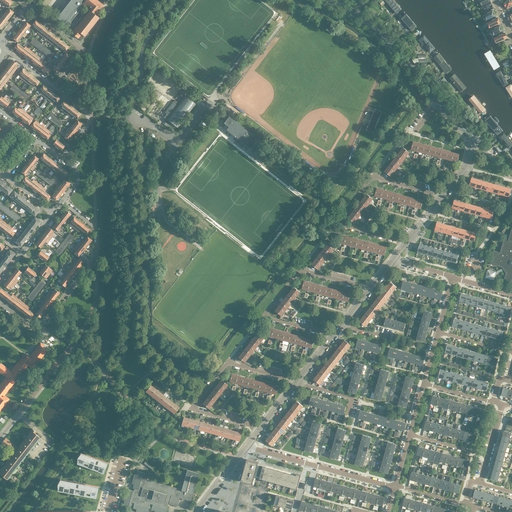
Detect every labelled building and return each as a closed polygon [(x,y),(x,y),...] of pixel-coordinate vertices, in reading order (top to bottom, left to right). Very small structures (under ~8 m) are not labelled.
[(84,36),(98,18),(99,18),(96,16),(98,13),(97,12),(103,5),(102,5),(95,0),(73,0),(60,18),(66,23),(68,21),(70,23),(82,8),(79,7),(82,3),(83,4),(83,5),(89,9),(88,10),(90,11),(77,28),(76,27),(72,33),(77,37),(78,35),(79,35),(80,33),(84,36)] [(384,0),(394,11),(394,12),(395,12),(396,12),(396,13),(397,13),(398,13),(399,13),(399,12),(399,11),(399,10),(398,9),(397,8),(390,0),(384,0)] [(490,8),(489,5),(492,4),(491,1),(485,4),(485,6),(483,7),(485,11),(490,8)] [(7,21),(14,13),(9,9),(2,17),(7,21)] [(483,16),(485,21),(496,16),(494,11),(483,16)] [(401,18),(413,33),(418,29),(405,14),(401,18)] [(498,18),(487,23),(489,28),(500,23),(498,18)] [(36,29),(40,24),(36,20),(32,26),(36,29)] [(27,30),(31,26),(26,22),(22,26),(27,30)] [(39,34),(44,27),(40,24),(36,29),(38,30),(37,32),(39,34)] [(26,32),(27,30),(22,26),(19,30),(26,35),(28,33),(26,32)] [(492,36),(503,31),(501,26),(490,31),(492,36)] [(43,37),(48,30),(44,27),(39,34),(43,37)] [(26,35),(19,30),(16,34),(21,38),(23,36),(24,37),(26,35)] [(47,40),(53,33),(48,30),(43,37),(47,40)] [(51,44),(57,37),(53,33),(47,40),(51,44)] [(497,43),(507,38),(505,33),(494,38),(497,43)] [(18,42),(21,38),(16,34),(13,38),(18,42)] [(430,54),(436,50),(425,36),(419,41),(430,54)] [(57,45),(61,40),(57,37),(51,44),(54,45),(55,44),(57,45)] [(61,48),(65,43),(61,40),(57,45),(61,48)] [(65,52),(69,46),(65,43),(61,48),(65,52)] [(18,52),(22,47),(18,44),(14,49),(18,52)] [(22,55),(28,48),(26,47),(24,49),(22,47),(18,52),(22,55)] [(26,59),(32,52),(28,48),(22,55),(26,59)] [(496,70),(500,67),(490,50),(486,52),(496,70)] [(30,62),(36,55),(32,52),(26,59),(30,62)] [(67,61),(70,57),(65,53),(62,57),(67,61)] [(434,58),(446,74),(453,69),(440,53),(434,58)] [(34,65),(40,58),(36,55),(30,62),(34,65)] [(64,65),(67,61),(62,57),(61,59),(59,58),(57,60),(64,65)] [(39,68),(44,61),(40,58),(34,65),(39,68)] [(16,66),(17,64),(12,60),(9,64),(16,70),(18,68),(16,66)] [(64,65),(57,60),(55,62),(57,63),(56,65),(61,69),(64,65)] [(43,71),(47,66),(45,65),(46,63),(44,61),(39,68),(43,71)] [(16,70),(9,64),(6,69),(13,74),(16,70)] [(57,73),(61,69),(56,65),(52,69),(57,73)] [(47,75),(51,70),(47,66),(43,71),(47,75)] [(13,74),(6,69),(2,73),(9,78),(13,74)] [(22,79),(27,72),(23,69),(19,74),(21,76),(20,77),(22,79)] [(509,85),(501,71),(496,74),(504,88),(509,85)] [(26,82),(32,75),(27,72),(22,79),(26,82)] [(9,78),(2,73),(0,75),(0,77),(6,82),(9,78)] [(455,74),(449,78),(461,92),(467,88),(455,74)] [(30,85),(36,79),(32,75),(26,82),(30,85)] [(36,87),(39,83),(40,82),(36,79),(30,85),(32,87),(34,85),(36,87)] [(42,95),(48,88),(44,85),(40,90),(42,92),(40,93),(42,95)] [(47,98),(52,91),(48,88),(42,95),(47,98)] [(51,102),(56,95),(52,91),(47,98),(51,102)] [(56,103),(60,98),(56,95),(51,102),(53,103),(54,101),(56,103)] [(178,128),(196,104),(194,102),(188,98),(184,95),(176,105),(174,103),(173,102),(165,112),(169,115),(166,119),(178,128)] [(470,100),(470,101),(470,102),(471,102),(471,103),(482,115),(483,115),(484,116),(485,116),(486,116),(487,116),(488,116),(488,115),(488,114),(488,113),(488,112),(488,111),(477,98),(476,97),(475,97),(474,96),(473,96),(472,96),(471,96),(470,97),(470,98),(470,99),(470,100)] [(6,108),(10,103),(8,102),(9,100),(7,98),(2,105),(6,108)] [(63,111),(68,104),(64,101),(60,106),(62,108),(61,109),(63,111)] [(67,114),(72,107),(68,104),(63,111),(67,114)] [(225,105),(222,109),(229,114),(232,110),(225,105)] [(34,112),(38,115),(42,109),(38,106),(34,112)] [(72,116),(76,111),(72,107),(67,114),(69,116),(71,114),(72,116)] [(16,116),(21,109),(19,108),(18,109),(16,108),(11,113),(16,116)] [(20,120),(25,113),(21,109),(16,116),(20,120)] [(77,119),(81,114),(76,111),(72,116),(77,119)] [(24,123),(29,116),(25,113),(20,120),(24,123)] [(32,121),(33,119),(29,116),(24,123),(28,126),(32,121)] [(253,136),(229,117),(224,124),(224,123),(229,127),(226,130),(250,149),(255,143),(254,143),(250,140),(253,135),(253,136)] [(79,129),(82,124),(77,120),(74,125),(79,129)] [(34,131),(40,124),(36,121),(34,123),(34,122),(30,127),(34,131)] [(498,137),(502,134),(491,121),(488,124),(498,137)] [(38,134),(44,127),(40,124),(34,131),(38,134)] [(75,133),(79,129),(74,125),(72,126),(70,125),(69,127),(75,133)] [(42,137),(48,130),(44,127),(38,134),(42,137)] [(75,133),(69,127),(65,131),(72,137),(75,133)] [(51,136),(49,134),(50,132),(48,130),(42,137),(47,141),(51,136)] [(72,137),(65,131),(64,134),(65,135),(64,137),(69,141),(72,137)] [(511,144),(506,137),(502,140),(509,148),(511,145),(511,144)] [(57,148),(61,143),(56,140),(52,145),(57,148)] [(417,151),(419,143),(413,142),(411,149),(417,151)] [(61,152),(65,146),(61,143),(57,148),(61,152)] [(409,153),(408,151),(403,148),(400,152),(406,157),(409,153)] [(406,157),(400,152),(397,156),(403,161),(406,157)] [(457,162),(460,155),(454,153),(452,161),(457,162)] [(44,162),(48,157),(44,154),(40,159),(44,162)] [(35,163),(39,159),(34,155),(30,159),(35,163)] [(403,161),(397,156),(394,160),(400,165),(403,161)] [(47,167),(52,160),(48,157),(44,162),(46,164),(45,165),(47,167)] [(34,165),(35,163),(30,159),(27,163),(34,169),(36,167),(34,165)] [(51,170),(56,164),(52,160),(47,167),(51,170)] [(400,165),(394,160),(391,164),(397,169),(400,165)] [(34,169),(27,163),(24,167),(29,171),(30,170),(32,171),(34,169)] [(55,174),(61,167),(56,164),(51,170),(55,174)] [(397,169),(391,164),(388,168),(394,172),(397,169)] [(26,176),(29,171),(24,167),(21,172),(26,176)] [(61,175),(65,170),(61,167),(55,174),(57,175),(59,174),(61,175)] [(394,172),(388,168),(385,172),(391,177),(394,172)] [(65,178),(69,173),(65,170),(61,175),(65,178)] [(26,185),(30,180),(26,177),(22,182),(26,185)] [(475,188),(478,180),(472,178),(469,186),(475,188)] [(30,189),(36,182),(33,180),(32,182),(30,180),(26,185),(30,189)] [(67,188),(70,184),(65,180),(62,184),(67,188)] [(34,192),(40,185),(36,182),(30,189),(34,192)] [(3,194),(8,187),(4,184),(0,189),(2,190),(1,192),(3,194)] [(64,192),(67,188),(62,184),(60,186),(58,184),(57,187),(64,192)] [(38,195),(44,188),(40,185),(34,192),(38,195)] [(8,195),(12,190),(8,187),(3,194),(5,195),(6,194),(8,195)] [(64,192),(57,187),(55,189),(57,190),(55,192),(60,196),(64,192)] [(42,198),(46,193),(45,192),(46,190),(44,188),(38,195),(42,198)] [(381,198),(383,190),(377,188),(375,195),(375,196),(381,198)] [(13,202),(19,195),(14,191),(10,197),(12,198),(11,200),(13,202)] [(57,200),(60,196),(55,192),(52,196),(57,200)] [(47,201),(51,196),(46,193),(42,198),(47,201)] [(373,199),(371,198),(367,194),(364,198),(370,203),(373,199)] [(17,205),(23,198),(19,195),(13,202),(17,205)] [(21,208),(27,201),(23,198),(17,205),(21,208)] [(370,203),(364,198),(361,202),(367,207),(370,203)] [(421,209),(423,201),(417,199),(415,207),(421,209)] [(458,210),(460,202),(454,200),(452,208),(458,210)] [(25,211),(31,204),(27,201),(21,208),(25,211)] [(367,207),(361,202),(357,206),(364,211),(367,207)] [(31,213),(35,208),(31,204),(25,211),(28,213),(29,211),(31,213)] [(364,211),(357,206),(354,210),(361,215),(364,211)] [(35,216),(39,211),(35,208),(31,213),(35,216)] [(68,219),(71,214),(66,210),(63,215),(68,219)] [(361,215),(354,210),(351,214),(358,219),(361,215)] [(183,219),(174,211),(171,215),(179,223),(183,219)] [(358,219),(351,214),(348,218),(354,223),(358,219)] [(64,223),(68,219),(63,215),(59,219),(64,223)] [(37,226),(40,222),(35,217),(32,222),(37,226)] [(73,227),(78,220),(74,217),(70,222),(72,224),(71,225),(73,227)] [(61,227),(64,223),(59,219),(56,223),(61,227)] [(77,230),(83,223),(78,220),(73,227),(77,230)] [(0,229),(3,232),(8,225),(4,222),(0,226),(0,229)] [(34,230),(37,226),(32,222),(30,224),(29,222),(27,224),(34,230)] [(441,232),(443,224),(437,222),(435,230),(441,232)] [(58,231),(61,227),(56,223),(53,227),(58,231)] [(83,232),(87,227),(83,223),(77,230),(79,232),(81,230),(83,232)] [(34,230),(27,224),(24,229),(31,234),(34,230)] [(7,235),(12,228),(8,225),(3,232),(7,235)] [(87,235),(91,230),(87,227),(83,232),(87,235)] [(511,227),(511,228),(509,236),(505,235),(500,253),(493,251),(490,264),(507,269),(503,282),(511,284),(511,227)] [(15,233),(13,232),(15,230),(12,228),(7,235),(11,238),(15,233)] [(52,234),(54,232),(49,228),(45,232),(52,237),(54,235),(52,234)] [(31,234),(24,229),(20,233),(27,238),(31,234)] [(52,237),(45,232),(42,236),(49,241),(52,237)] [(27,238),(20,233),(19,235),(21,236),(19,238),(24,242),(27,238)] [(344,244),(347,236),(341,235),(338,242),(344,244)] [(49,241),(42,236),(39,240),(44,244),(45,242),(47,243),(49,241)] [(89,245),(92,241),(87,236),(84,241),(89,245)] [(21,246),(24,242),(19,238),(16,242),(21,246)] [(41,248),(44,244),(39,240),(36,244),(41,248)] [(86,249),(89,245),(84,241),(82,243),(80,241),(79,243),(86,249)] [(337,246),(335,244),(330,241),(327,245),(333,250),(337,246)] [(86,249),(79,243),(75,247),(82,253),(86,249)] [(333,250),(327,245),(324,249),(330,254),(333,250)] [(82,253),(75,247),(74,250),(76,251),(74,253),(79,257),(82,253)] [(330,254),(324,249),(321,253),(327,257),(330,254)] [(12,258),(15,254),(10,250),(6,254),(12,258)] [(41,259),(45,254),(41,251),(37,256),(41,259)] [(327,257),(321,253),(318,257),(324,261),(327,257)] [(8,263),(12,258),(6,254),(5,256),(3,255),(1,257),(8,263)] [(45,262),(49,257),(45,254),(41,259),(45,262)] [(8,263),(1,257),(0,258),(0,262),(5,267),(8,263)] [(324,261),(318,257),(315,260),(321,265),(324,261)] [(81,267),(84,262),(79,258),(78,260),(76,259),(74,261),(81,267)] [(321,265),(315,260),(312,265),(318,269),(321,265)] [(81,267),(74,261),(71,265),(78,271),(81,267)] [(78,271),(71,265),(68,269),(75,275),(78,271)] [(28,275),(32,270),(28,267),(24,272),(28,275)] [(18,277),(22,272),(16,268),(13,273),(18,277)] [(44,277),(48,273),(42,269),(39,273),(44,277)] [(75,275),(68,269),(64,273),(71,279),(75,275)] [(494,280),(496,271),(488,269),(486,277),(494,280)] [(32,279),(36,274),(36,273),(32,270),(28,275),(32,279)] [(17,279),(18,277),(13,273),(10,277),(17,282),(19,280),(17,279)] [(71,279),(64,273),(61,277),(68,283),(71,279)] [(17,282),(10,277),(7,281),(14,286),(17,282)] [(68,283),(61,277),(59,280),(61,281),(60,283),(65,287),(68,283)] [(14,286),(7,281),(3,285),(9,289),(10,287),(12,289),(14,286)] [(308,290),(310,283),(304,281),(302,289),(308,290)] [(397,287),(390,282),(387,286),(393,291),(397,287)] [(393,291),(387,286),(384,290),(390,295),(393,291)] [(300,292),(299,291),(294,287),(291,291),(297,296),(300,292)] [(57,298),(60,293),(55,289),(53,291),(51,290),(50,292),(57,298)] [(390,295),(384,290),(381,294),(387,299),(390,295)] [(297,296),(291,291),(288,295),(294,300),(297,296)] [(5,300),(9,295),(5,292),(1,297),(5,300)] [(57,298),(50,292),(46,296),(53,302),(57,298)] [(348,302),(350,294),(345,292),(342,300),(348,302)] [(387,299),(381,294),(378,298),(384,303),(387,299)] [(465,303),(467,295),(461,294),(461,295),(459,301),(465,303)] [(9,303),(15,296),(13,295),(11,296),(9,295),(5,300),(9,303)] [(294,300),(288,295),(285,299),(291,304),(294,300)] [(13,306),(19,299),(15,296),(9,303),(13,306)] [(53,302),(46,296),(43,300),(50,306),(53,302)] [(384,303),(378,298),(375,302),(381,307),(384,303)] [(17,310),(23,303),(19,299),(13,306),(17,310)] [(291,304),(285,299),(282,303),(288,308),(291,304)] [(50,306),(43,300),(40,304),(47,310),(50,306)] [(381,307),(375,302),(372,306),(378,311),(381,307)] [(22,313),(27,306),(23,303),(17,310),(22,313)] [(288,308),(282,303),(279,307),(285,312),(288,308)] [(47,310),(40,304),(38,307),(40,308),(39,310),(44,314),(47,310)] [(26,316),(30,311),(28,309),(29,308),(27,306),(22,313),(26,316)] [(378,311),(372,306),(369,310),(375,315),(378,311)] [(285,312),(279,307),(275,311),(282,316),(285,312)] [(40,318),(44,314),(39,310),(35,314),(40,318)] [(375,315),(369,310),(366,314),(372,319),(375,315)] [(30,319),(34,314),(30,311),(26,316),(30,319)] [(372,319),(366,314),(362,318),(369,322),(372,319)] [(369,322),(362,318),(359,322),(365,327),(369,322)] [(272,337),(274,329),(268,328),(266,335),(272,337)] [(264,338),(262,337),(258,334),(254,338),(261,342),(264,338)] [(261,342),(254,338),(251,342),(258,346),(261,342)] [(312,348),(314,340),(308,339),(306,346),(312,348)] [(351,345),(345,340),(342,344),(348,349),(351,345)] [(258,346),(251,342),(248,345),(255,350),(258,346)] [(0,410),(9,399),(4,395),(28,365),(33,369),(47,351),(43,347),(45,346),(40,343),(29,358),(26,356),(26,357),(23,355),(13,368),(11,367),(9,369),(1,363),(0,363),(0,372),(4,376),(2,378),(4,380),(0,384),(0,410)] [(348,349),(342,344),(339,348),(345,353),(348,349)] [(255,350),(248,345),(245,349),(251,354),(255,350)] [(451,354),(453,346),(447,345),(446,350),(445,352),(451,354)] [(345,353),(339,348),(335,352),(342,357),(345,353)] [(251,354),(245,349),(242,353),(248,358),(251,354)] [(342,357),(335,352),(332,356),(339,361),(342,357)] [(248,358),(242,353),(239,357),(245,362),(248,358)] [(339,361),(332,356),(329,360),(335,365),(339,361)] [(335,365),(329,360),(326,364),(332,369),(335,365)] [(332,369),(326,364),(323,368),(329,373),(332,369)] [(329,373),(323,368),(320,372),(326,377),(329,373)] [(326,377),(320,372),(317,376),(323,381),(326,377)] [(235,383),(237,376),(231,374),(229,382),(235,383)] [(323,381),(317,376),(314,380),(320,385),(323,381)] [(228,385),(226,384),(221,380),(218,384),(224,389),(228,385)] [(224,389),(218,384),(215,388),(221,393),(224,389)] [(151,395),(155,389),(151,385),(146,392),(151,395)] [(221,393),(215,388),(212,392),(218,397),(221,393)] [(155,399),(160,393),(155,389),(151,395),(155,399)] [(218,397),(212,392),(209,396),(215,401),(218,397)] [(160,403),(165,396),(160,393),(155,399),(160,403)] [(165,406),(170,400),(165,396),(160,403),(165,406)] [(215,401),(209,396),(206,400),(212,405),(215,401)] [(437,405),(439,397),(433,396),(432,401),(431,401),(432,401),(431,404),(437,405)] [(169,410),(174,404),(170,400),(165,406),(169,410)] [(212,405),(206,400),(203,404),(209,409),(212,405)] [(303,406),(297,401),(294,405),(300,410),(303,406)] [(174,414),(179,408),(174,404),(169,410),(174,414)] [(300,410),(294,405),(291,409),(297,414),(300,410)] [(297,414),(291,409),(288,413),(294,418),(297,414)] [(294,418),(288,413),(284,417),(291,422),(294,418)] [(291,422),(284,417),(281,421),(288,426),(291,422)] [(288,426),(281,421),(278,425),(285,430),(288,426)] [(285,430),(278,425),(275,429),(281,434),(285,430)] [(33,429),(27,436),(26,436),(25,436),(24,436),(24,437),(24,438),(24,439),(25,439),(18,448),(6,438),(3,442),(1,444),(13,453),(5,464),(4,464),(3,464),(2,464),(2,465),(2,466),(3,466),(3,467),(0,470),(0,476),(0,477),(1,475),(6,479),(25,455),(40,437),(35,433),(36,432),(33,429)] [(281,434),(275,429),(272,433),(278,438),(281,434)] [(278,438),(272,433),(269,437),(275,442),(278,438)] [(275,442),(269,437),(266,441),(272,446),(275,442)] [(423,456),(425,448),(419,447),(418,452),(417,452),(417,453),(417,455),(423,456)] [(83,465),(86,456),(81,454),(78,463),(83,465)] [(88,467),(91,458),(86,456),(83,465),(88,467)] [(93,469),(96,460),(91,458),(88,467),(93,469)] [(98,471),(102,462),(96,460),(93,469),(98,471)] [(256,471),(259,463),(247,460),(241,481),(253,484),(256,471)] [(103,473),(107,464),(102,462),(98,471),(103,473)] [(260,511),(270,481),(297,489),(300,479),(294,477),(295,475),(294,474),(293,477),(265,469),(266,465),(259,463),(256,471),(253,484),(241,481),(232,511),(260,511)] [(187,500),(187,501),(191,502),(193,494),(199,473),(187,470),(183,469),(179,485),(176,484),(175,488),(151,481),(151,482),(145,481),(147,474),(138,471),(137,475),(134,474),(132,484),(134,485),(133,488),(134,489),(133,491),(128,490),(127,493),(124,493),(122,500),(125,501),(123,505),(131,507),(131,505),(134,506),(133,508),(137,509),(136,511),(144,511),(145,511),(148,511),(149,508),(152,509),(151,510),(155,511),(154,511),(166,511),(168,507),(167,506),(168,504),(177,506),(179,498),(182,499),(183,501),(185,500),(187,500)] [(280,506),(282,497),(276,495),(274,504),(274,505),(280,506)] [(286,508),(288,499),(282,497),(280,506),(286,508)] [(409,507),(411,500),(405,498),(403,506),(409,507)] [(292,510),(294,500),(288,499),(286,508),(292,510)]
